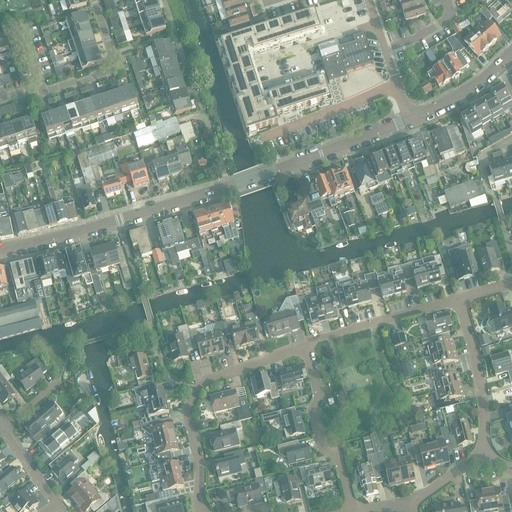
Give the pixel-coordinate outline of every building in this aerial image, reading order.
[(87,5),(84,0),(67,0),(64,1),(68,12),(87,5)] [(229,0),(222,3),(225,12),(244,5),(242,0),(229,0)] [(415,0),(400,5),(403,13),(422,7),(419,0),(415,0)] [(136,8),(139,18),(159,11),(156,1),(136,8)] [(222,23),(228,21),(247,15),(244,5),(225,12),(219,14),(222,23)] [(425,17),(422,7),(403,13),(406,23),(425,17)] [(483,31),(478,34),(489,48),(490,47),(492,47),(494,45),(494,43),(495,42),(492,39),(498,34),(487,21),(492,17),(484,7),(479,11),(487,21),(480,27),(483,31)] [(139,18),(143,27),(162,21),(159,11),(139,18)] [(315,12),(221,42),(240,101),(243,110),(240,111),(247,133),(278,123),(276,117),(330,100),(331,103),(324,79),(268,97),(270,104),(264,106),(245,45),(251,43),(254,53),(321,32),(315,12)] [(65,22),(69,32),(89,25),(85,15),(65,22)] [(250,24),(247,15),(228,21),(231,30),(250,24)] [(460,23),(457,25),(461,31),(470,25),(466,20),(460,23)] [(166,31),(162,21),(143,27),(146,37),(166,31)] [(69,32),(72,41),(72,42),(92,35),(89,25),(69,32)] [(461,32),(461,31),(457,25),(452,28),(455,34),(456,36),(461,32)] [(42,34),(44,40),(51,38),(49,32),(42,34)] [(488,48),(489,48),(478,34),(473,38),(470,35),(463,41),(475,55),(481,50),(483,52),(485,53),(488,50),(488,48)] [(71,53),(75,51),(75,52),(95,45),(92,35),(72,42),(72,41),(68,43),(71,53)] [(340,49),(320,55),(329,84),(347,79),(345,73),(374,64),(364,35),(353,39),(354,44),(340,49)] [(120,37),(116,39),(118,46),(126,43),(124,36),(120,37)] [(453,56),(448,59),(441,64),(451,79),(460,74),(458,72),(467,66),(458,52),(463,49),(452,37),(446,41),(455,54),(453,55),(453,56)] [(4,38),(0,38),(0,58),(1,61),(10,57),(4,38)] [(53,44),(51,38),(44,40),(46,46),(53,44)] [(337,40),(317,47),(320,55),(340,49),(337,40)] [(151,48),(154,58),(173,52),(169,41),(151,48)] [(75,52),(79,61),(98,55),(95,45),(75,52)] [(48,53),(50,60),(55,58),(55,57),(57,56),(55,51),(48,53)] [(154,58),(158,67),(176,61),(173,52),(154,58)] [(102,65),(98,55),(79,61),(82,71),(102,65)] [(158,67),(161,77),(179,71),(176,61),(158,67)] [(63,66),(54,69),(55,73),(57,80),(62,78),(67,76),(63,66)] [(442,86),(450,81),(440,66),(426,74),(430,80),(433,79),(438,87),(442,85),(442,86)] [(161,77),(164,87),(182,81),(179,71),(161,77)] [(164,87),(167,97),(186,91),(182,81),(164,87)] [(427,83),(420,88),(425,95),(432,90),(427,83)] [(491,94),(492,97),(492,96),(502,112),(511,107),(511,109),(511,104),(503,87),(491,94)] [(132,89),(124,92),(131,114),(139,111),(132,89)] [(167,97),(171,106),(189,100),(186,91),(167,97)] [(124,92),(115,94),(123,116),(131,114),(124,92)] [(115,94),(107,97),(115,119),(123,116),(115,94)] [(505,117),(502,112),(492,96),(492,97),(482,103),(492,121),(493,121),(501,116),(503,118),(505,117)] [(107,97),(99,100),(106,122),(115,119),(107,97)] [(351,121),(353,129),(387,116),(384,108),(390,106),(386,97),(374,102),(377,111),(351,121)] [(99,100),(91,102),(98,125),(106,122),(99,100)] [(192,110),(189,100),(171,106),(174,116),(192,110)] [(91,102),(83,105),(90,127),(98,125),(91,102)] [(492,125),(494,123),(493,121),(492,121),(482,103),(470,109),(472,112),(472,111),(481,127),(482,127),(490,122),(492,125)] [(83,105),(75,108),(82,130),(90,127),(83,105)] [(75,108),(66,111),(75,137),(75,138),(84,135),(82,130),(75,108)] [(66,111),(58,113),(65,135),(67,140),(75,137),(66,111)] [(485,132),(482,127),(481,127),(472,111),(472,112),(461,118),(467,128),(463,131),(467,145),(474,142),(471,136),(481,131),(482,133),(485,132)] [(58,113),(50,116),(58,138),(65,135),(58,113)] [(160,115),(154,117),(155,122),(156,123),(162,121),(160,115)] [(49,141),(58,138),(50,116),(41,119),(49,141)] [(138,149),(181,133),(176,118),(143,130),(137,132),(132,133),(138,149)] [(31,119),(21,123),(28,142),(29,142),(30,145),(37,143),(36,139),(37,139),(31,119)] [(185,140),(195,136),(190,122),(180,126),(185,140)] [(21,123),(11,126),(18,146),(28,142),(21,123)] [(19,150),(18,146),(11,126),(2,129),(8,149),(10,153),(19,150)] [(0,151),(8,149),(2,129),(0,129),(0,151)] [(442,156),(453,152),(444,130),(431,135),(436,148),(433,149),(439,163),(444,161),(442,156)] [(110,135),(102,138),(105,144),(112,141),(110,135)] [(176,157),(165,161),(170,177),(182,174),(180,168),(192,164),(186,146),(183,137),(172,140),(175,150),(174,150),(176,157)] [(494,137),(488,140),(492,146),(497,143),(494,137)] [(406,144),(405,145),(414,169),(413,166),(426,161),(418,140),(411,142),(410,142),(407,143),(406,144)] [(113,142),(85,152),(86,154),(90,169),(91,169),(96,167),(100,166),(100,164),(117,157),(113,142)] [(399,147),(393,149),(404,180),(410,178),(408,171),(414,169),(405,145),(403,144),(400,145),(399,147)] [(157,181),(170,177),(165,161),(160,145),(152,148),(154,153),(156,152),(160,163),(152,165),(153,168),(151,168),(153,173),(154,173),(157,181)] [(383,153),(382,154),(391,177),(397,175),(399,182),(404,180),(393,149),(389,151),(387,150),(384,151),(383,153)] [(382,181),(391,177),(382,154),(381,154),(380,152),(375,154),(375,156),(370,158),(377,177),(381,176),(382,181)] [(501,153),(495,155),(504,183),(511,180),(511,171),(509,162),(504,164),(501,153)] [(91,191),(97,189),(91,169),(90,169),(86,154),(77,157),(86,186),(75,189),(78,199),(80,198),(84,211),(96,207),(91,191)] [(494,186),(504,183),(495,155),(491,156),(495,167),(485,170),(490,186),(493,185),(494,186)] [(369,191),(377,188),(368,165),(365,166),(363,161),(362,161),(362,159),(355,162),(356,164),(355,164),(356,166),(349,168),(358,190),(368,186),(369,191)] [(33,174),(42,171),(39,162),(30,165),(32,173),(33,174)] [(466,165),(465,168),(466,172),(470,174),(477,172),(475,166),(474,162),(466,165)] [(120,168),(122,174),(123,174),(126,184),(132,182),(134,188),(149,184),(145,169),(142,163),(130,167),(129,165),(120,168)] [(32,173),(30,165),(24,167),(26,175),(32,173)] [(425,179),(436,175),(433,166),(422,170),(425,179)] [(96,167),(91,169),(97,189),(102,188),(105,197),(122,192),(120,185),(126,184),(123,174),(122,174),(100,181),(96,167)] [(338,172),(335,173),(344,196),(353,192),(345,169),(343,170),(342,169),(339,170),(338,172)] [(334,199),(344,196),(335,173),(330,175),(329,174),(326,175),(325,177),(333,198),(334,199)] [(11,174),(2,176),(5,190),(15,187),(14,185),(12,177),(11,174)] [(436,175),(425,179),(428,187),(439,183),(436,175)] [(323,209),(321,203),(333,198),(325,177),(319,179),(317,178),(314,179),(313,181),(311,182),(312,186),(307,188),(308,190),(302,193),(310,215),(323,209)] [(482,202),(486,201),(479,179),(444,192),(445,196),(448,204),(450,209),(462,204),(463,209),(483,203),(482,202)] [(381,194),(370,198),(373,206),(374,206),(378,217),(388,213),(384,203),(384,204),(383,202),(384,202),(381,194)] [(445,196),(437,199),(440,206),(448,204),(445,196)] [(310,228),(314,227),(311,217),(309,218),(304,204),(303,205),(303,203),(300,200),(299,200),(298,200),(297,205),(292,206),(293,208),(286,211),(293,229),(294,230),(296,231),(303,228),(304,232),(311,230),(310,228)] [(62,203),(52,206),(58,226),(68,223),(63,208),(62,203)] [(0,206),(0,235),(1,241),(13,239),(7,211),(6,205),(0,206)] [(74,205),(63,208),(68,223),(78,221),(74,205)] [(49,210),(43,212),(48,229),(58,226),(52,206),(48,207),(49,210)] [(216,210),(222,228),(223,230),(226,241),(237,238),(235,232),(234,225),(228,206),(226,206),(224,206),(221,207),(220,209),(216,210)] [(31,208),(22,211),(28,235),(38,232),(32,211),(31,208)] [(414,208),(404,211),(406,218),(416,215),(414,208)] [(18,238),(28,235),(22,211),(21,211),(20,209),(11,212),(18,238)] [(37,209),(32,211),(38,232),(48,229),(43,212),(38,213),(37,209)] [(216,230),(222,228),(216,210),(215,210),(213,209),(210,210),(209,212),(205,213),(211,232),(211,234),(217,232),(216,230)] [(205,233),(211,232),(205,213),(203,214),(201,213),(199,214),(197,216),(194,217),(200,237),(206,235),(205,233)] [(355,226),(350,213),(344,215),(349,228),(355,226)] [(405,217),(399,219),(400,225),(407,223),(405,217)] [(170,222),(167,223),(176,254),(177,257),(189,253),(188,251),(190,250),(191,253),(199,251),(201,257),(205,269),(203,270),(205,277),(212,275),(206,257),(207,257),(204,249),(201,250),(198,239),(186,242),(180,219),(170,222)] [(167,223),(154,226),(155,231),(161,251),(167,250),(169,256),(172,266),(179,264),(177,257),(176,254),(167,223)] [(142,258),(152,255),(144,230),(129,234),(134,250),(139,248),(142,258)] [(227,246),(226,240),(224,237),(219,238),(220,242),(216,243),(218,249),(227,246)] [(493,250),(498,249),(496,242),(486,245),(487,251),(479,254),(485,273),(498,269),(493,250)] [(459,249),(448,252),(450,259),(454,274),(456,273),(458,281),(472,277),(471,275),(468,265),(475,263),(470,245),(459,248),(459,249)] [(131,281),(126,266),(121,248),(115,250),(114,246),(102,249),(107,268),(120,265),(121,268),(120,268),(124,283),(131,281)] [(86,286),(93,284),(90,275),(87,275),(80,249),(66,253),(76,286),(85,283),(86,286)] [(87,266),(90,275),(93,284),(96,295),(103,293),(98,277),(100,276),(100,270),(107,268),(102,249),(90,253),(93,264),(87,266)] [(160,251),(152,253),(156,265),(164,263),(160,251)] [(60,255),(47,258),(52,277),(53,277),(53,279),(59,278),(59,279),(66,278),(60,255)] [(207,257),(206,257),(212,275),(215,274),(210,256),(207,257)] [(422,261),(429,286),(441,283),(437,269),(442,268),(439,256),(432,258),(431,257),(422,260),(422,261)] [(52,277),(47,258),(35,261),(41,283),(51,280),(51,278),(52,277)] [(23,261),(20,262),(25,282),(26,282),(25,280),(37,277),(34,262),(23,264),(23,261)] [(141,261),(137,262),(142,280),(147,279),(141,261)] [(417,289),(429,286),(422,261),(405,265),(408,277),(413,276),(417,289)] [(21,283),(25,282),(20,262),(17,262),(18,265),(8,267),(16,303),(23,301),(22,295),(24,294),(21,283)] [(389,277),(394,295),(406,292),(402,279),(408,277),(405,265),(387,270),(389,277)] [(181,271),(174,273),(177,283),(183,281),(181,271)] [(375,274),(370,275),(373,287),(379,285),(382,299),(394,295),(389,277),(377,280),(375,274)] [(366,284),(354,287),(359,305),(371,302),(368,289),(373,287),(370,275),(364,277),(366,284)] [(286,282),(285,284),(286,289),(287,291),(289,292),(291,292),(292,291),(294,289),(294,288),(293,283),(292,281),(290,280),(288,280),(287,281),(286,282)] [(335,285),(336,288),(338,297),(344,295),(347,308),(359,305),(354,287),(352,280),(335,285)] [(342,310),(338,297),(336,288),(329,290),(330,295),(318,298),(325,322),(337,319),(335,312),(342,310)] [(43,289),(36,291),(39,303),(45,301),(45,300),(45,299),(43,289)] [(297,322),(303,320),(297,299),(297,296),(290,298),(291,302),(287,303),(280,315),(271,318),(271,316),(265,318),(267,327),(271,326),(274,338),(285,335),(284,332),(290,330),(290,332),(299,329),(297,322)] [(304,297),(297,299),(303,320),(310,319),(312,326),(325,322),(318,298),(306,301),(304,297)] [(0,312),(0,338),(41,328),(34,303),(3,312),(0,312)] [(64,303),(59,304),(62,319),(68,317),(64,303)] [(489,316),(489,317),(494,333),(502,331),(502,332),(507,335),(509,330),(509,329),(511,328),(511,329),(511,309),(509,311),(507,310),(506,310),(504,305),(489,310),(491,316),(489,316)] [(247,324),(242,325),(247,346),(254,344),(254,343),(259,342),(255,328),(261,327),(257,313),(245,316),(247,324)] [(425,319),(430,338),(436,337),(434,331),(440,329),(442,335),(452,333),(450,327),(451,327),(449,316),(448,313),(425,319)] [(241,348),(247,346),(242,325),(236,327),(234,322),(223,325),(226,337),(232,335),(235,348),(241,347),(241,348)] [(227,339),(226,337),(223,325),(222,323),(205,328),(213,356),(224,353),(221,341),(227,339)] [(185,347),(191,345),(188,333),(186,326),(177,329),(180,337),(168,340),(174,362),(188,358),(185,347)] [(194,331),(188,333),(191,345),(192,349),(198,347),(201,359),(213,356),(205,328),(204,328),(204,329),(195,331),(194,331)] [(392,337),(394,348),(406,344),(404,334),(392,337)] [(477,337),(480,347),(490,344),(487,334),(477,337)] [(436,337),(430,338),(421,340),(422,345),(429,343),(430,347),(428,348),(430,357),(455,350),(451,339),(443,341),(441,335),(436,337)] [(135,373),(137,381),(144,379),(151,378),(147,362),(145,362),(144,356),(142,356),(140,349),(125,352),(128,367),(131,366),(132,374),(135,373)] [(458,362),(455,350),(430,357),(433,366),(434,365),(435,369),(429,371),(430,375),(447,371),(446,365),(458,362)] [(507,372),(509,378),(511,376),(511,369),(507,354),(490,359),(495,375),(507,372)] [(41,376),(46,372),(37,359),(26,367),(29,371),(17,380),(26,392),(44,379),(41,376)] [(409,364),(401,366),(403,374),(411,372),(409,364)] [(0,401),(2,404),(14,396),(4,383),(9,380),(1,367),(0,367),(0,401)] [(275,384),(277,392),(289,389),(289,386),(296,385),(295,382),(302,381),(299,367),(285,370),(286,372),(279,374),(279,375),(273,377),(275,384)] [(449,377),(447,371),(430,375),(431,380),(435,379),(436,383),(434,383),(436,392),(461,386),(458,374),(449,377)] [(277,392),(275,384),(269,386),(266,375),(251,379),(256,397),(269,394),(271,400),(279,398),(277,392)] [(146,386),(144,379),(137,381),(138,388),(146,386)] [(139,408),(145,407),(145,406),(166,402),(163,389),(148,393),(146,386),(134,389),(139,408)] [(464,397),(461,386),(436,392),(439,401),(437,401),(439,410),(445,409),(452,407),(455,406),(454,400),(464,397)] [(214,414),(239,408),(234,391),(210,397),(214,414)] [(141,420),(143,427),(155,424),(154,417),(169,414),(166,402),(145,406),(145,407),(147,414),(145,414),(144,416),(144,419),(141,420)] [(41,442),(40,441),(58,426),(54,421),(60,415),(50,404),(23,427),(33,439),(33,438),(38,444),(41,442)] [(452,407),(445,409),(446,415),(454,413),(452,407)] [(240,422),(252,419),(249,408),(237,410),(240,422)] [(281,425),(284,424),(285,431),(283,432),(285,439),(304,434),(300,420),(298,421),(297,414),(295,415),(293,409),(278,413),(281,425)] [(437,423),(443,421),(440,411),(434,413),(437,423)] [(451,432),(448,437),(451,448),(452,451),(458,449),(457,446),(472,442),(467,421),(460,423),(459,421),(457,420),(453,421),(452,423),(453,425),(452,425),(453,431),(451,432)] [(152,436),(154,444),(175,439),(171,426),(161,428),(160,423),(155,424),(143,427),(140,427),(141,431),(150,436),(152,436)] [(235,432),(242,431),(240,423),(223,427),(225,434),(211,437),(214,453),(239,447),(235,432)] [(58,426),(40,441),(41,442),(40,442),(38,444),(41,448),(50,457),(56,453),(75,436),(67,426),(63,430),(59,425),(58,426)] [(436,444),(431,445),(436,466),(449,463),(445,450),(451,448),(448,437),(446,427),(439,429),(441,437),(435,439),(436,444)] [(380,478),(378,470),(374,454),(370,437),(362,439),(368,465),(357,468),(359,478),(358,478),(361,488),(363,488),(366,498),(378,494),(374,480),(380,478)] [(149,461),(149,464),(160,462),(169,460),(167,454),(178,451),(175,439),(154,444),(156,452),(154,452),(149,461)] [(410,443),(411,445),(414,458),(415,458),(421,456),(424,470),(436,466),(431,445),(426,446),(419,440),(410,443)] [(120,445),(117,446),(119,452),(128,450),(126,443),(120,445)] [(288,466),(310,460),(309,455),(309,453),(309,450),(307,448),(307,447),(296,449),(294,443),(276,447),(278,455),(283,459),(286,458),(288,466)] [(408,458),(396,461),(402,485),(414,481),(409,462),(415,461),(415,458),(414,458),(411,445),(405,446),(408,458)] [(51,472),(56,478),(62,485),(78,471),(75,467),(74,465),(78,462),(68,450),(59,458),(61,460),(57,463),(60,465),(51,472)] [(89,461),(81,468),(84,472),(100,459),(94,453),(87,459),(89,461)] [(239,467),(245,466),(242,453),(227,456),(229,462),(215,466),(218,480),(241,474),(239,467)] [(381,453),(374,454),(378,470),(384,468),(389,486),(394,484),(395,486),(402,485),(396,461),(387,463),(386,459),(383,460),(381,453)] [(158,475),(160,482),(180,477),(177,465),(162,468),(160,462),(149,464),(148,465),(150,472),(153,471),(154,476),(158,475)] [(316,466),(299,470),(300,476),(301,482),(307,481),(308,484),(311,483),(313,492),(324,490),(323,487),(325,487),(325,486),(331,485),(327,470),(317,472),(316,466)] [(2,479),(0,476),(0,492),(2,495),(20,481),(12,471),(2,479)] [(67,496),(75,505),(92,491),(87,485),(88,484),(89,478),(84,473),(72,484),(76,489),(67,496)] [(74,477),(68,482),(70,485),(76,479),(74,477)] [(183,489),(180,477),(160,482),(161,489),(158,490),(159,494),(156,495),(157,502),(168,499),(169,499),(168,492),(183,489)] [(260,495),(266,493),(262,478),(254,480),(256,486),(234,491),(238,509),(253,505),(253,506),(262,504),(260,495)] [(270,478),(264,480),(266,490),(272,489),(270,478)] [(286,505),(300,501),(295,479),(278,483),(282,497),(284,496),(286,505)] [(498,490),(486,491),(489,511),(509,511),(508,499),(500,500),(498,490)] [(97,497),(92,491),(75,505),(81,511),(86,511),(92,508),(95,511),(96,511),(109,501),(104,496),(98,496),(97,497)] [(489,511),(486,491),(475,493),(477,504),(469,505),(470,511),(489,511)] [(29,511),(38,505),(30,495),(28,496),(24,492),(18,497),(14,493),(1,504),(6,509),(10,505),(14,511),(22,511),(26,508),(29,511)] [(118,511),(120,511),(117,497),(106,506),(99,511),(118,511)] [(182,511),(180,503),(169,506),(168,499),(157,502),(147,505),(148,511),(182,511)]
